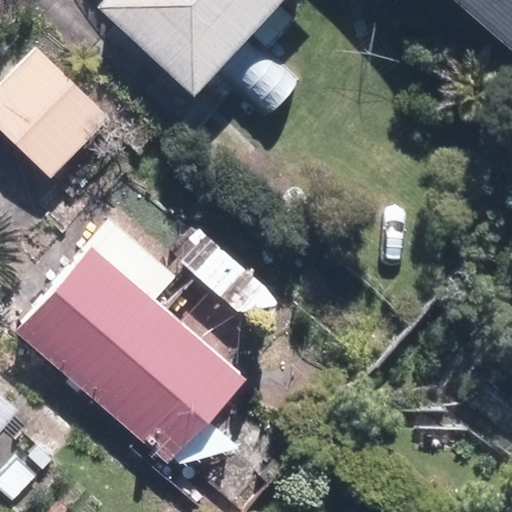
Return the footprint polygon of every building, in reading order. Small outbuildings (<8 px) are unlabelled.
[(121,0),(205,75),(272,0),(121,0)] [(511,0),(500,0),(511,9),(511,0)] [(116,102),(44,39),(0,87),(0,111),(60,165),(116,102)] [(105,223),(25,314),(178,447),(258,357),(105,223)] [(194,237),(169,264),(236,327),(261,301),(194,237)] [(0,422),(32,387),(0,358),(0,422)]
